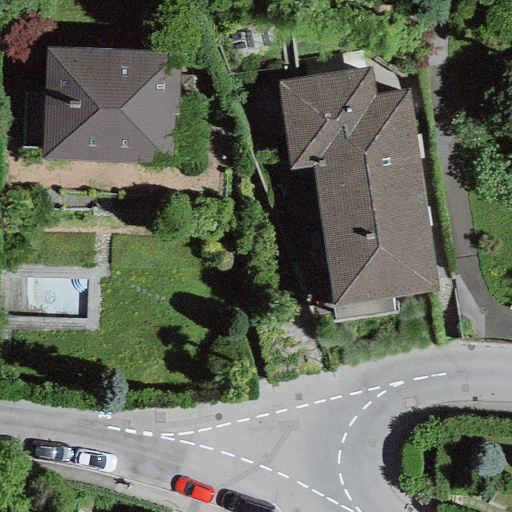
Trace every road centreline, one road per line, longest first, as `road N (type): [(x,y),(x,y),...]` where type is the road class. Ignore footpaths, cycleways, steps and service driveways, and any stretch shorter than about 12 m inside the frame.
road 1 (residential): [(511,373),(399,382),(342,402),(254,465)]
road 2 (residential): [(254,465),(191,445),(0,414)]
